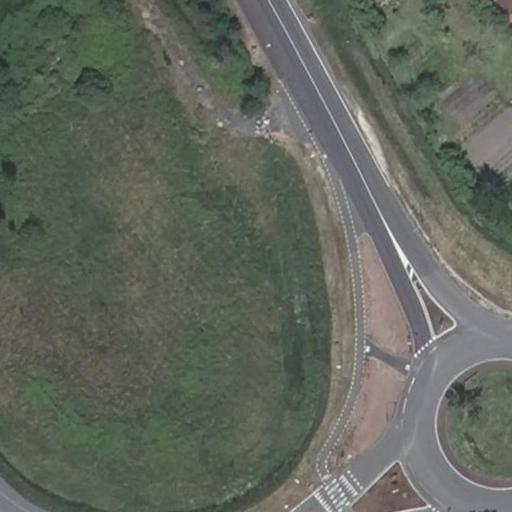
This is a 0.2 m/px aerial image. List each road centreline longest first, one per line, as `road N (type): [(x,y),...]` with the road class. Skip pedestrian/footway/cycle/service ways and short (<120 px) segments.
road 1 (tertiary): [(345,142),(412,311),(426,374)]
road 2 (track): [(326,105),(285,119),(231,118),(142,0)]
road 3 (tertiary): [(486,341),(345,142)]
road 4 (tertiary): [(345,142),(273,0)]
